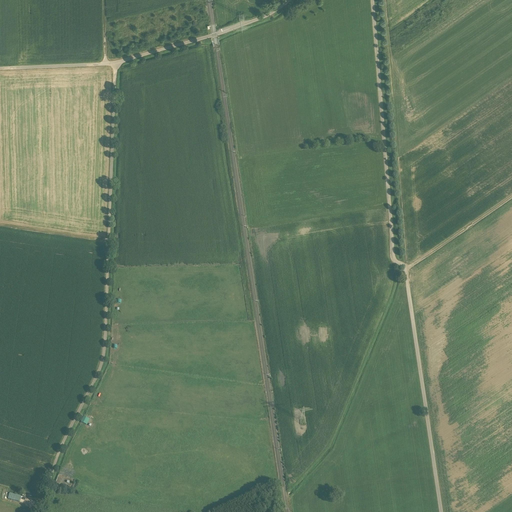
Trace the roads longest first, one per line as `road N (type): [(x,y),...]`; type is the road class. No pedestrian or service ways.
road 1 (track): [(372,0),(392,255),(406,268),(440,511)]
road 2 (track): [(38,511),(105,362),(113,63)]
road 3 (track): [(113,63),(252,21),(289,0)]
road 4 (track): [(406,268),(511,197)]
